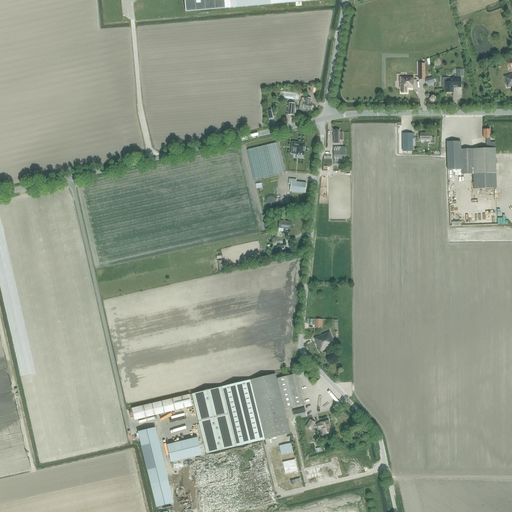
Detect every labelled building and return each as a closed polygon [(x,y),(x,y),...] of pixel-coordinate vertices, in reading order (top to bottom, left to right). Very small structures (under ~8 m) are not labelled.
[(185,0),(187,12),(230,8),(229,0),(185,0)] [(400,93),(406,93),(406,88),(412,88),(412,84),(413,84),(413,77),(399,77),(399,88),(400,88),(400,93)] [(445,93),(453,93),(453,85),(461,85),(461,78),(453,78),(450,78),(442,78),(442,88),(445,88),(445,93)] [(311,110),(312,104),(310,104),(311,99),(306,98),(302,97),(301,102),(300,102),(299,107),(311,110)] [(340,132),(340,129),(333,129),(333,143),(340,143),(340,140),(343,140),(343,132),(340,132)] [(490,138),(490,130),(483,130),(484,138),(486,138),(486,145),(478,145),(478,149),(461,149),(461,141),(447,142),(448,170),(462,170),(462,177),(473,176),(474,189),(497,188),(492,188),(492,174),(496,173),(495,142),(490,142),(490,138)] [(412,136),(414,136),(414,133),(412,133),(402,133),(403,151),(413,151),(412,136)] [(420,133),(420,141),(432,141),(432,143),(435,143),(435,137),(432,137),(432,133),(420,133)] [(292,142),(292,147),(297,148),(296,155),(304,156),(305,143),(297,143),(292,142)] [(333,159),(345,159),(345,147),(333,147),(333,159)] [(288,178),(288,184),(291,184),(290,191),(305,193),(306,183),(296,182),(296,179),(288,178)] [(280,200),(280,199),(279,197),(279,196),(278,195),(277,194),(275,193),(274,193),(273,193),(271,193),(270,194),(268,195),(267,197),(266,198),(266,199),(266,200),(266,201),(266,203),(267,204),(268,205),(269,206),(270,206),(271,207),(273,207),(274,207),(275,206),(277,206),(278,205),(278,204),(279,203),(280,201),(280,200)] [(279,228),(278,231),(282,232),(282,234),(287,235),(288,232),(285,232),(286,228),(291,229),(291,222),(279,221),(279,228)] [(277,256),(286,253),(284,245),(275,248),(277,256)] [(335,345),(329,332),(315,338),(320,351),(335,345)] [(285,376),(277,378),(276,378),(275,374),(192,394),(199,425),(197,425),(200,439),(202,438),(206,454),(289,433),(283,409),(304,404),(297,373),(289,375),(288,373),(285,374),(285,376)] [(192,406),(189,394),(132,408),(135,420),(192,406)] [(306,416),(304,408),(292,411),(294,419),(306,416)] [(316,424),(315,425),(315,424),(316,423),(310,419),(305,427),(311,430),(314,426),(315,427),(317,427),(317,429),(321,428),(322,434),(330,432),(327,420),(320,422),(320,423),(316,424)] [(174,503),(156,427),(138,432),(156,507),(174,503)] [(202,455),(198,437),(167,444),(171,463),(202,455)] [(293,452),(291,443),(279,446),(281,455),(293,452)] [(295,459),(283,462),(285,474),(298,471),(295,459)] [(322,476),(320,467),(305,471),(307,480),(322,476)]
